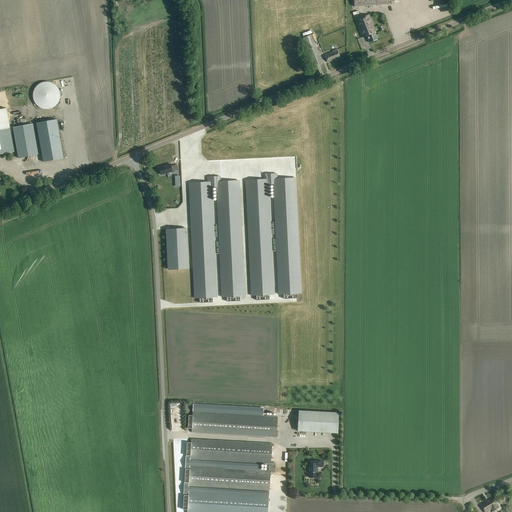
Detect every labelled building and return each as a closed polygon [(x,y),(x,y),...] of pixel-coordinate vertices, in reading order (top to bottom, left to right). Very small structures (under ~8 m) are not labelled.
[(369,8),(369,6),(392,4),(391,0),(354,0),(355,7),(355,9),(362,9),(361,6),(362,6),(363,9),(369,8)] [(377,40),(375,34),(376,33),(369,15),(356,20),(362,38),(367,37),(369,43),(377,40)] [(313,66),(322,62),(312,35),(302,38),(313,66)] [(335,60),(339,59),(339,57),(340,57),(337,49),(332,51),(333,52),(325,56),(328,63),(333,61),(332,60),(335,59),(335,60)] [(35,88),(33,94),(34,101),(37,106),(43,109),(50,109),(56,105),(59,100),(60,93),(57,87),(52,83),(46,82),(39,84),(35,88)] [(0,154),(15,151),(7,108),(0,109),(0,154)] [(43,162),(64,158),(57,120),(37,123),(43,162)] [(18,158),(39,155),(33,124),(13,128),(18,158)] [(159,167),(159,168),(159,169),(161,174),(178,170),(176,165),(171,166),(170,164),(159,167)] [(296,287),(300,287),(298,262),(295,218),(295,207),(293,181),(292,172),(277,173),(274,173),(273,168),(260,169),(261,174),(259,174),(242,175),(249,265),(251,291),(255,290),(256,295),(269,294),(268,289),(273,289),(271,264),(265,184),(265,180),(265,179),(265,174),(265,177),(265,178),(265,179),(269,179),(270,179),(269,176),(269,174),(270,174),(271,193),(272,204),(276,263),(278,289),(283,288),(283,293),(296,292),(296,287)] [(239,292),(244,291),(242,266),(239,222),(238,211),(237,186),(236,176),(221,177),(217,178),(217,173),(204,174),(205,178),(203,179),(186,180),(193,269),(194,295),(199,295),(199,299),(212,298),(212,294),(217,293),(215,268),(209,189),(209,184),(209,178),(209,181),(209,183),(209,184),(213,183),(213,181),(213,179),(213,178),(215,197),(216,209),(220,268),(222,293),(226,293),(227,297),(240,296),(239,292)] [(184,202),(164,204),(167,243),(187,242),(184,202)] [(338,434),(339,413),(298,411),(297,432),(338,434)] [(277,438),(278,417),(193,412),(192,433),(277,438)] [(274,472),(275,462),(270,462),(271,443),(191,438),(190,459),(268,464),(268,470),(189,465),(188,486),(269,491),(270,472),(274,472)] [(322,466),(322,461),(308,460),(308,477),(317,477),(317,469),(317,466),(322,466)] [(267,511),(268,496),(188,491),(186,511),(267,511)] [(499,508),(493,497),(487,501),(488,501),(486,502),(480,505),(484,511),(485,511),(491,508),(493,511),(499,508)]
